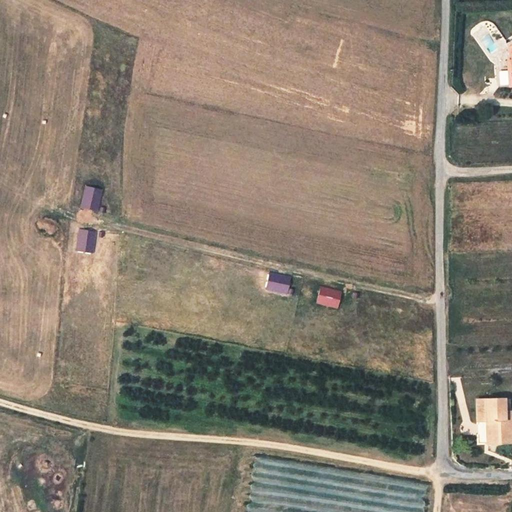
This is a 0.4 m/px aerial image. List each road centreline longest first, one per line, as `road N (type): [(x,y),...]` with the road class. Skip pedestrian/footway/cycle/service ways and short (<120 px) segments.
road 1 (unclassified): [(444,0),(441,471)]
road 2 (track): [(441,471),(99,429),(0,402)]
